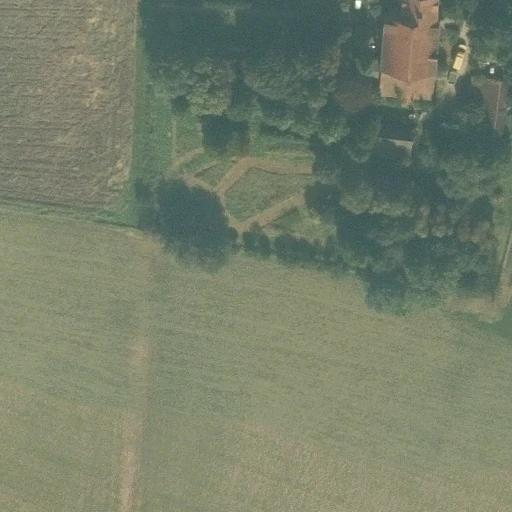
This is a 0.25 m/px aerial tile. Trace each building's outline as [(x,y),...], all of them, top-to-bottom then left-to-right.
[(390,5),(390,10),(386,10),(379,83),(433,88),(440,14),(437,14),(437,0),(402,0),(402,6),(390,5)] [(484,58),(509,60),(511,40),(486,38),(484,58)] [(362,75),(364,56),(357,55),(355,75),(362,75)] [(506,107),(510,78),(471,74),(468,102),(479,104),(506,107)] [(414,100),(415,93),(400,91),(400,98),(414,100)] [(412,147),(413,129),(370,127),(369,145),(412,147)]
